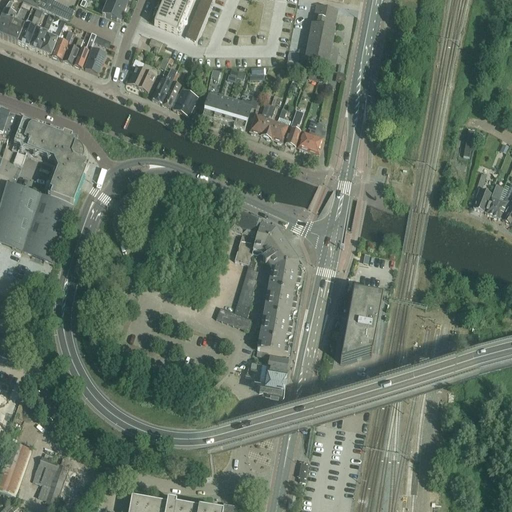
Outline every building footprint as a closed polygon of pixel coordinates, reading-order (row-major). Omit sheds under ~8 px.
[(0,38),(6,41),(11,30),(13,24),(16,16),(20,9),(20,8),(21,4),(13,0),(4,13),(0,23),(0,38)] [(19,0),(39,9),(39,7),(42,1),(41,0),(19,0)] [(55,0),(42,0),(42,1),(39,7),(49,12),(55,0)] [(120,0),(108,0),(106,6),(124,13),(128,3),(120,0)] [(164,0),(160,13),(154,27),(177,36),(191,0),(164,0)] [(106,6),(102,16),(120,24),(124,13),(106,6)] [(199,6),(185,40),(189,41),(191,38),(196,40),(194,43),(195,44),(208,10),(199,6)] [(328,67),(335,68),(338,51),(331,49),(335,31),(334,31),(337,12),(316,8),(313,27),(312,26),(304,64),(328,68),(328,67)] [(17,45),(29,50),(36,30),(36,31),(40,21),(34,18),(29,30),(24,28),(22,34),(17,45)] [(40,54),(51,58),(58,42),(57,42),(58,41),(63,30),(65,24),(61,22),(58,28),(53,39),(47,37),(40,54)] [(17,46),(17,45),(22,34),(24,28),(13,24),(11,30),(6,41),(17,46)] [(29,50),(40,54),(47,37),(47,35),(51,26),(46,24),(42,33),(36,31),(36,30),(29,50)] [(51,58),(62,63),(68,48),(73,36),(68,34),(64,45),(58,42),(51,58)] [(80,51),(73,68),(83,71),(89,55),(93,45),(96,38),(92,36),(85,53),(80,51)] [(111,44),(96,38),(93,45),(108,51),(111,44)] [(62,63),(73,68),(80,51),(83,42),(78,40),(74,51),(68,48),(62,63)] [(149,46),(160,51),(162,45),(151,41),(149,46)] [(85,72),(98,77),(106,57),(93,52),(85,72)] [(164,58),(159,69),(165,72),(170,61),(164,58)] [(136,69),(128,85),(138,90),(149,67),(144,65),(141,72),(136,69)] [(149,67),(138,90),(148,95),(158,74),(152,71),(153,69),(149,67)] [(211,79),(218,81),(220,75),(212,72),(211,79)] [(230,78),(237,80),(239,74),(232,72),(230,78)] [(152,102),(162,107),(172,84),(173,83),(176,76),(171,73),(168,80),(166,79),(164,84),(161,82),(152,102)] [(239,74),(237,80),(243,82),(245,76),(239,74)] [(172,84),(162,107),(170,111),(181,88),(172,84)] [(17,85),(10,87),(14,93),(40,103),(46,101),(43,95),(17,85)] [(173,112),(174,113),(189,120),(195,105),(201,106),(202,102),(197,100),(197,101),(181,93),(173,112)] [(202,120),(213,123),(220,99),(219,101),(208,98),(202,120)] [(219,125),(223,126),(230,102),(220,99),(213,123),(214,121),(220,122),(219,125)] [(234,127),(233,129),(234,129),(244,132),(251,110),(249,110),(251,104),(242,101),(241,105),(240,107),(234,127)] [(234,127),(240,107),(241,105),(230,102),(223,126),(227,127),(228,125),(234,127)] [(255,136),(260,138),(269,110),(265,109),(262,119),(254,117),(249,134),(250,134),(251,136),(254,137),(255,136)] [(272,142),(277,125),(271,122),(274,112),(269,110),(260,138),(265,140),(266,141),(268,142),(270,142),(272,142)] [(277,125),(272,142),(277,143),(277,145),(280,146),(281,145),(283,146),(289,129),(290,124),(284,121),(287,113),(282,111),(277,125)] [(3,114),(0,112),(0,143),(1,143),(7,145),(15,119),(7,116),(3,114)] [(294,133),(298,121),(293,119),(289,131),(284,146),(290,148),(290,150),(293,151),(294,149),(296,150),(301,135),(294,133)] [(23,122),(11,152),(17,154),(13,165),(21,168),(25,158),(53,168),(48,182),(47,182),(44,190),(46,191),(44,197),(73,208),(80,191),(89,167),(85,166),(87,160),(78,147),(76,146),(77,145),(74,141),(23,122)] [(313,139),(308,154),(313,156),(313,157),(316,158),(317,157),(319,158),(324,142),(318,140),(322,128),(317,126),(313,139)] [(474,133),(468,132),(463,159),(469,160),(474,133)] [(303,152),(308,154),(313,139),(302,135),(297,150),(299,151),(299,152),(302,153),(303,152)] [(475,199),(477,200),(473,211),(483,215),(491,195),(481,192),(487,177),(482,175),(476,190),(479,191),(475,199)] [(7,184),(0,207),(0,245),(14,251),(53,266),(73,208),(7,184)] [(500,199),(492,218),(500,222),(506,206),(508,207),(511,197),(511,187),(511,188),(507,201),(505,200),(504,204),(501,203),(502,200),(501,199),(500,199)] [(496,188),(485,215),(492,218),(500,199),(501,199),(504,191),(496,188)] [(511,197),(508,207),(502,222),(511,228),(511,226),(511,197)] [(262,223),(235,211),(228,234),(242,238),(234,264),(248,268),(249,267),(250,263),(251,258),(252,258),(253,255),(252,254),(262,223)] [(273,229),(261,227),(252,254),(253,255),(261,256),(263,254),(266,259),(262,262),(262,263),(265,267),(266,267),(273,262),(275,266),(260,354),(264,355),(268,355),(289,359),(304,271),(297,270),(298,265),(273,229)] [(244,284),(255,287),(256,283),(255,282),(258,274),(254,273),(247,271),(244,284)] [(240,295),(252,298),(255,287),(244,284),(240,295)] [(340,365),(341,365),(341,364),(371,355),(371,356),(372,356),(382,299),(353,294),(340,365)] [(240,295),(237,306),(250,310),(251,305),(253,299),(252,298),(240,295)] [(3,310),(7,311),(8,312),(12,302),(7,300),(3,310)] [(8,312),(12,313),(14,314),(18,304),(12,302),(8,312)] [(237,306),(234,316),(237,317),(240,318),(243,319),(246,320),(247,321),(250,310),(237,306)] [(12,313),(8,312),(7,311),(3,321),(8,323),(12,313)] [(216,322),(222,324),(226,313),(220,311),(217,320),(216,322)] [(12,313),(8,323),(14,325),(17,315),(14,314),(12,313)] [(222,324),(227,326),(232,315),(226,313),(222,324)] [(227,326),(233,328),(237,317),(234,316),(232,315),(227,326)] [(237,317),(233,328),(239,330),(243,319),(240,318),(237,317)] [(246,320),(243,319),(239,330),(244,333),(246,327),(249,321),(247,321),(246,320)] [(9,338),(3,336),(0,344),(0,346),(5,348),(9,338)] [(5,348),(10,350),(14,340),(9,338),(5,348)] [(10,350),(15,352),(16,352),(20,343),(14,340),(10,350)] [(10,350),(5,348),(2,358),(7,360),(10,350)] [(10,350),(7,360),(12,362),(15,352),(10,350)] [(21,354),(16,352),(15,352),(12,362),(17,364),(21,354)] [(288,363),(270,360),(268,372),(286,375),(288,363)] [(286,375),(268,372),(264,371),(264,375),(261,375),(261,379),(263,380),(261,388),(283,392),(286,375)] [(3,388),(11,391),(13,386),(6,383),(3,388)] [(283,392),(261,388),(252,386),(250,393),(260,397),(260,401),(278,404),(281,403),(283,392)] [(0,475),(0,494),(15,500),(31,453),(11,445),(0,475)] [(42,487),(38,500),(46,503),(58,466),(42,460),(39,467),(32,484),(42,487)] [(301,484),(305,485),(308,465),(301,464),(298,480),(301,480),(301,484)] [(47,505),(55,508),(68,470),(60,467),(47,505)] [(234,511),(235,511),(223,509),(222,511),(201,511),(176,507),(176,504),(167,502),(167,506),(131,499),(129,511),(234,511)]
